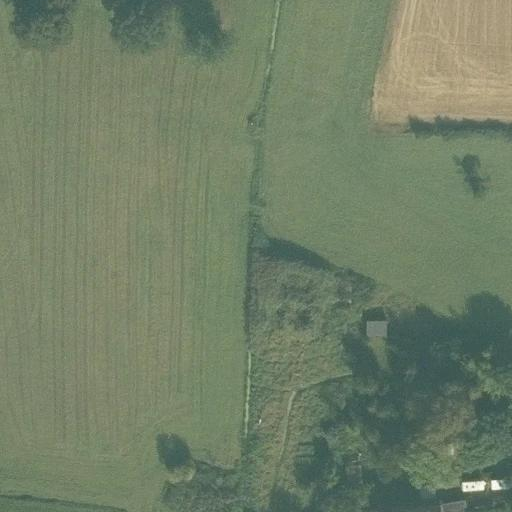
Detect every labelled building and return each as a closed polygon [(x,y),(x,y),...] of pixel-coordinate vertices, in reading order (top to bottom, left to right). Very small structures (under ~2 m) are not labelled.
[(420,324),(422,310),(393,306),(391,320),(420,324)] [(385,319),(365,319),(365,334),(385,334),(385,319)] [(419,485),(421,500),(436,498),(434,482),(419,485)] [(421,500),(379,507),(379,510),(379,511),(441,511),(440,502),(439,497),(436,498),(421,500)] [(465,511),(464,499),(440,502),(441,511),(465,511)]
